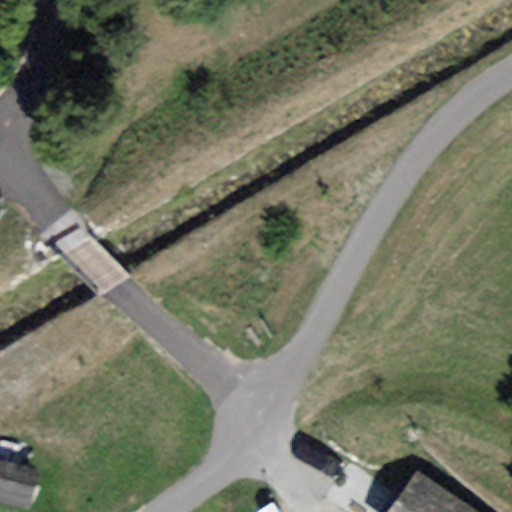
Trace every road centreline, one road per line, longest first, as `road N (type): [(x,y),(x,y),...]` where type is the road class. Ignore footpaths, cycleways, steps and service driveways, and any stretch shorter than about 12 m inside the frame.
road 1 (residential): [(261,431),(366,228),(451,120),(511,76)]
road 2 (residential): [(261,431),(4,181)]
road 3 (residential): [(4,181),(16,128),(48,69),(54,0)]
road 4 (residential): [(152,511),(261,431)]
